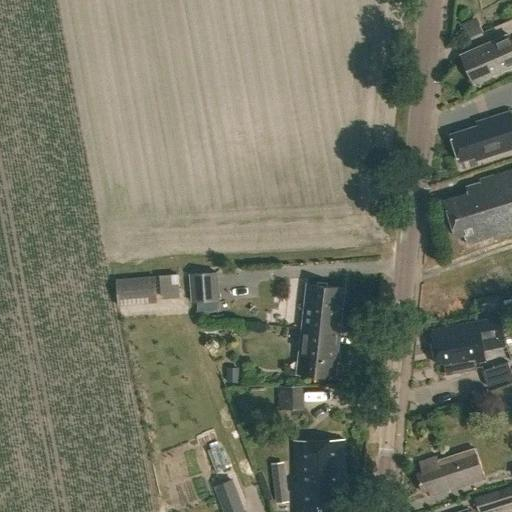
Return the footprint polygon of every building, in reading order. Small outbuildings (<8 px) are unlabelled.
[(468,38),(478,34),(473,21),(462,25),(468,38)] [(511,67),(511,47),(507,35),(460,55),(472,84),(511,67)] [(511,117),(509,110),(475,121),(477,125),(449,133),(458,160),(473,155),(475,159),(511,147),(511,117)] [(467,194),(444,201),(456,239),(464,236),(467,245),(511,231),(511,170),(479,181),(479,184),(465,188),(467,194)] [(190,275),(192,303),(218,301),(216,273),(190,275)] [(159,275),(160,299),(179,298),(178,275),(159,275)] [(117,304),(158,302),(156,277),(116,279),(117,304)] [(301,329),(338,333),(343,288),(307,283),(301,329)] [(499,318),(457,326),(431,331),(432,334),(430,335),(436,365),(443,363),(446,375),(475,369),(474,363),(484,361),(485,361),(483,350),(489,349),(504,346),(499,318)] [(296,372),(332,376),(338,333),(301,329),(296,372)] [(482,369),(487,385),(511,376),(511,372),(508,360),(482,369)] [(225,383),(238,383),(238,367),(225,367),(225,383)] [(277,407),(301,407),(302,384),(277,384),(277,407)] [(296,441),(297,511),(335,511),(336,504),(346,504),(345,441),(296,441)] [(418,463),(421,472),(416,474),(422,492),(427,490),(429,497),(484,479),(474,449),(438,461),(437,457),(418,463)] [(270,463),(275,505),(289,503),(283,462),(270,463)] [(511,489),(476,500),(479,511),(490,511),(511,505),(511,489)]
